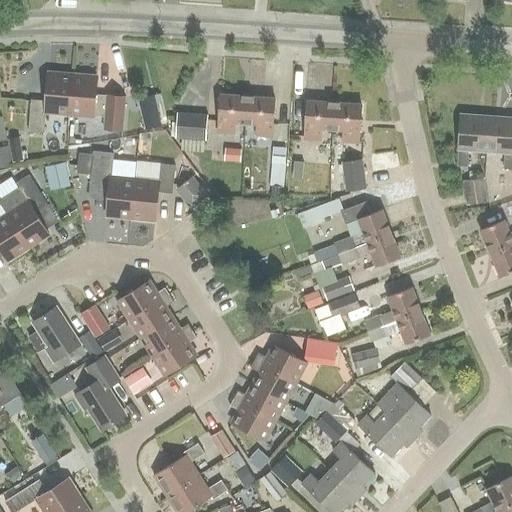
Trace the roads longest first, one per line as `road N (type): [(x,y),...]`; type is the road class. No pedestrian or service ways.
road 1 (unclassified): [(142,511),(109,454),(218,387),(188,298),(145,263),(90,255),(0,312)]
road 2 (tertiary): [(0,27),(64,23),(397,43)]
road 3 (residential): [(507,401),(430,201),(395,79),(397,43)]
road 4 (unclassified): [(391,511),(507,401)]
